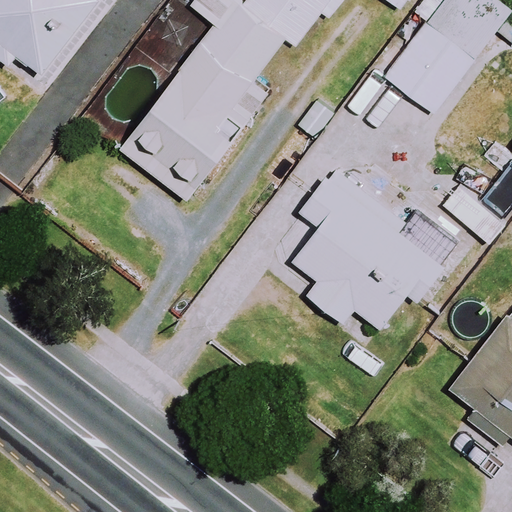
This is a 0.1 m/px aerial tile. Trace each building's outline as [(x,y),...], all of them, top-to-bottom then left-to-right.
[(0,0),(0,55),(12,64),(20,54),(43,72),(101,0),(0,0)] [(245,0),(244,1),(242,0),(192,0),(190,3),(218,24),(124,148),(191,199),(272,93),(255,81),(289,36),(298,43),(333,0),(245,0)] [(511,9),(501,0),(446,0),(383,76),(430,115),(511,16),(511,9)] [(317,283),(309,292),(342,322),(357,306),(382,328),(440,264),(396,225),(415,204),(372,166),(358,182),(337,163),(298,206),(321,227),(292,260),(317,283)] [(477,405),(468,416),(502,444),(511,432),(511,317),(456,388),(477,405)]
